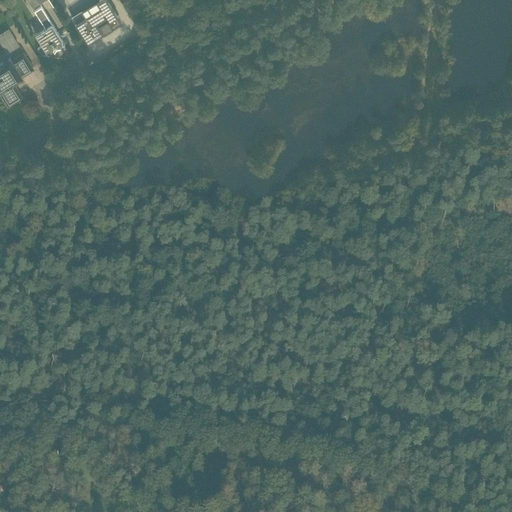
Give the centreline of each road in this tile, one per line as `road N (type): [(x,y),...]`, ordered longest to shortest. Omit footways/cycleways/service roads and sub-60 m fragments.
road 1 (track): [(447,473),(197,427),(85,437),(0,456)]
road 2 (track): [(401,423),(375,410),(194,256)]
road 3 (residential): [(0,165),(46,120),(53,104),(48,82),(85,55)]
